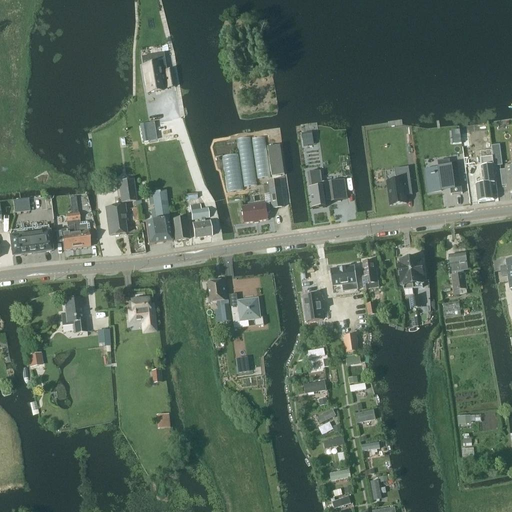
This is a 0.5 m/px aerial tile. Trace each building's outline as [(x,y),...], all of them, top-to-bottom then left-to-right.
[(158,64),(142,66),(146,93),(162,91),(162,85),(167,85),(168,88),(176,87),(173,71),(165,72),(164,64),(158,65),(158,64)] [(470,132),(460,134),(462,148),(471,147),(470,132)] [(280,146),(268,148),(272,177),(285,175),(280,146)] [(502,156),(493,157),(494,165),(495,167),(503,166),(502,156)] [(495,167),(494,165),(493,157),(481,158),(482,167),(485,184),(478,185),(480,202),(494,200),(494,194),(498,193),(495,167)] [(427,176),(429,193),(442,192),(441,188),(450,187),(450,190),(451,195),(463,194),(458,163),(458,164),(451,165),(450,164),(450,160),(449,160),(438,162),(440,175),(435,175),(435,174),(431,175),(431,176),(427,176)] [(396,181),(387,183),(390,206),(407,204),(405,193),(412,192),(410,173),(409,167),(395,169),(396,175),(396,181)] [(505,170),(500,171),(502,187),(507,186),(508,194),(511,193),(511,168),(505,169),(505,170)] [(321,171),(307,173),(313,210),(326,208),(325,201),(331,200),(331,203),(341,201),(348,200),(346,189),(345,180),(323,183),(321,171)] [(110,237),(126,234),(124,222),(126,222),(123,200),(135,199),(132,180),(118,182),(121,198),(117,199),(119,207),(106,209),(110,237)] [(272,209),(284,207),(280,180),(269,182),(272,209)] [(146,223),(149,245),(172,242),(169,221),(166,191),(152,193),(152,196),(156,222),(146,223)] [(270,203),(243,207),(245,224),(267,220),(267,214),(269,214),(271,212),(270,203)] [(77,204),(71,205),(73,215),(77,249),(90,247),(88,232),(90,232),(89,225),(87,223),(80,224),(79,214),(78,214),(77,204)] [(200,205),(190,206),(192,221),(201,219),(201,223),(193,224),(195,239),(211,237),(209,222),(205,222),(204,219),(209,218),(207,208),(201,209),(200,205)] [(62,231),(56,232),(57,243),(63,243),(64,250),(77,249),(73,215),(66,215),(68,230),(62,231)] [(189,240),(187,226),(186,218),(172,220),(175,242),(189,240)] [(49,226),(9,231),(12,257),(52,253),(49,226)] [(130,256),(145,253),(142,231),(127,233),(130,256)] [(466,255),(450,258),(452,276),(451,276),(454,292),(468,290),(465,271),(468,271),(466,255)] [(421,259),(400,262),(404,291),(418,289),(423,288),(422,285),(424,285),(423,283),(425,283),(423,270),(421,259)] [(507,266),(500,267),(501,273),(511,270),(511,259),(506,261),(507,266)] [(375,271),(373,262),(363,264),(364,276),(363,276),(365,291),(380,289),(377,271),(375,271)] [(355,267),(330,270),(332,288),(342,286),(343,292),(358,290),(355,267)] [(511,270),(501,273),(502,277),(509,276),(510,283),(511,283),(511,270)] [(210,304),(226,302),(224,282),(208,284),(210,304)] [(320,295),(303,298),(307,323),(323,321),(320,295)] [(420,296),(414,298),(416,310),(422,308),(420,296)] [(414,298),(408,299),(411,311),(416,310),(414,298)] [(132,310),(128,310),(129,325),(142,324),(142,327),(155,326),(154,316),(153,306),(149,306),(148,299),(131,301),(132,310)] [(238,308),(232,308),(234,330),(241,329),(240,323),(255,321),(256,327),(264,326),(263,318),(261,318),(258,299),(237,302),(238,307),(238,308)] [(83,321),(81,301),(65,302),(66,314),(61,314),(62,325),(63,326),(73,325),(74,334),(87,333),(86,321),(83,321)] [(375,303),(366,305),(368,317),(377,315),(375,303)] [(229,305),(221,306),(222,322),(230,322),(229,305)] [(102,347),(111,347),(110,330),(101,331),(102,347)] [(357,336),(344,338),(346,354),(359,352),(357,336)] [(38,367),(36,354),(28,356),(30,368),(38,367)] [(247,358),(236,360),(238,374),(250,373),(247,358)] [(160,371),(153,372),(154,384),(161,383),(160,371)] [(159,416),(159,423),(164,423),(165,429),(170,428),(169,415),(159,416)] [(463,422),(471,422),(471,416),(458,417),(458,425),(463,425),(463,422)]
